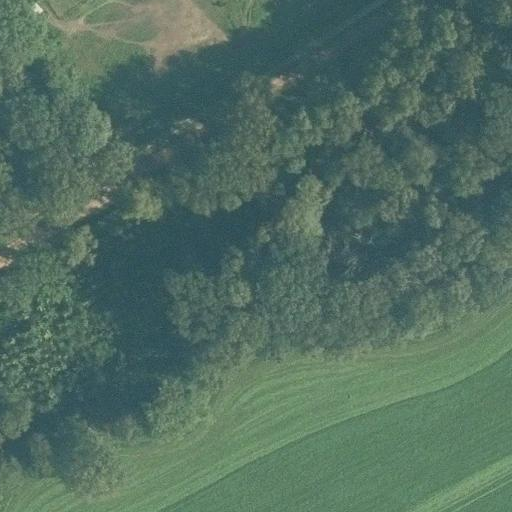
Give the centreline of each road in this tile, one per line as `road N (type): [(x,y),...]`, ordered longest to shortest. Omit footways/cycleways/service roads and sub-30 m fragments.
road 1 (track): [(0,252),(405,0)]
road 2 (track): [(0,35),(112,186)]
